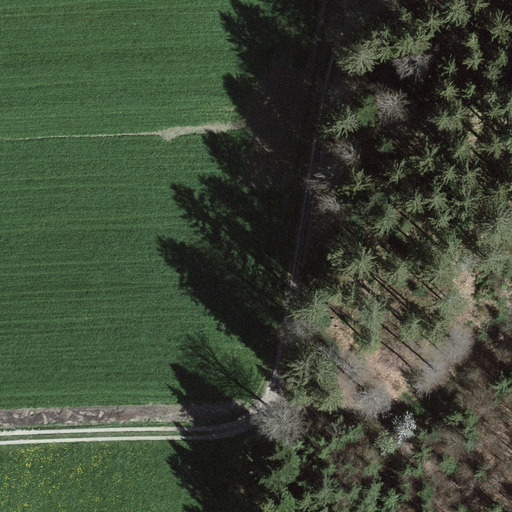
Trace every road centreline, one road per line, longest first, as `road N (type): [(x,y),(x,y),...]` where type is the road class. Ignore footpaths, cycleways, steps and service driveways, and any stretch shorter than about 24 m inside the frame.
road 1 (track): [(271,422),(355,31),(378,0)]
road 2 (track): [(0,438),(271,422)]
